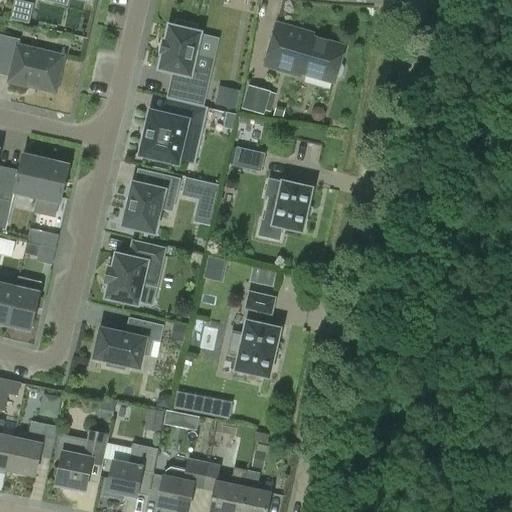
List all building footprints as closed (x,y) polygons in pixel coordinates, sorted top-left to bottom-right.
[(27,0),(16,0),(12,18),(31,22),(36,2),(27,0)] [(163,54),(159,69),(176,73),(173,84),(206,92),(210,74),(192,70),(200,34),(194,32),(195,27),(177,23),(176,28),(169,27),(166,42),(163,41),(161,53),(163,54)] [(278,24),(266,65),(301,75),(302,72),(335,82),(336,77),(339,77),(342,76),(345,67),(343,64),(340,64),(345,47),(312,38),(313,35),(278,24)] [(63,57),(19,47),(20,40),(0,35),(0,54),(14,58),(9,81),(55,92),(63,57)] [(216,103),(235,108),(239,90),(220,85),(216,103)] [(275,94),(248,86),(241,108),(263,115),(265,110),(270,111),(275,94)] [(177,117),(150,111),(139,156),(178,165),(188,123),(202,126),(206,108),(180,102),(177,117)] [(312,109),(311,115),(313,120),(318,121),(323,119),(325,114),(323,109),(317,107),(312,109)] [(226,113),(223,128),(233,130),(236,115),(226,113)] [(264,154),(237,148),(233,165),(260,171),(264,154)] [(14,194),(37,199),(46,160),(23,154),(17,177),(6,175),(0,199),(12,203),(14,194)] [(69,165),(46,160),(37,199),(60,204),(69,165)] [(126,210),(123,226),(154,234),(164,192),(176,195),(179,180),(156,175),(153,188),(133,184),(129,200),(128,199),(125,210),(126,210)] [(218,186),(187,179),(183,196),(214,203),(218,186)] [(282,228),(302,233),(306,216),(307,216),(310,205),(309,205),(312,189),(282,182),(282,183),(269,180),(265,196),(278,199),(273,223),(262,221),(259,235),(279,240),(282,228)] [(24,253),(37,256),(39,245),(26,242),(24,253)] [(109,268),(105,282),(109,283),(106,296),(106,298),(107,298),(136,305),(138,305),(138,304),(142,283),(150,284),(157,280),(164,251),(165,249),(163,249),(135,243),(133,242),(133,244),(130,258),(117,255),(116,254),(115,256),(116,256),(113,269),(109,268)] [(211,256),(206,275),(223,280),(228,261),(211,256)] [(273,285),(275,272),(252,267),(249,280),(273,285)] [(27,290),(16,287),(7,326),(30,332),(42,283),(30,280),(27,290)] [(0,324),(7,326),(16,287),(0,283),(0,324)] [(235,371),(269,379),(273,360),(274,360),(277,347),(276,347),(280,329),(267,326),(270,315),(272,315),(276,298),(249,292),(245,309),(257,312),(255,323),(246,321),(243,335),(232,332),(227,355),(238,357),(235,371)] [(125,334),(100,328),(93,359),(106,362),(105,366),(125,371),(126,366),(140,369),(143,355),(149,356),(152,341),(160,343),(164,326),(129,318),(125,334)] [(0,410),(4,412),(8,394),(18,396),(21,382),(0,377),(0,410)] [(192,412),(195,396),(176,392),(172,409),(192,412)] [(14,439),(1,437),(4,421),(0,419),(0,469),(7,472),(14,439)] [(31,421),(27,442),(14,439),(7,472),(34,478),(38,457),(50,459),(58,427),(31,421)] [(53,460),(61,461),(56,486),(85,492),(87,482),(99,484),(109,434),(90,430),(88,440),(59,434),(53,460)] [(136,499),(142,470),(153,473),(158,449),(133,444),(128,465),(113,462),(107,492),(136,499)] [(188,511),(193,488),(204,490),(209,463),(212,450),(190,445),(184,472),(171,469),(166,471),(165,477),(164,477),(157,508),(177,511),(188,511)] [(230,486),(217,483),(220,465),(209,463),(204,490),(214,492),(209,511),(237,511),(247,469),(234,467),(230,486)] [(266,511),(270,494),(255,491),(259,472),(247,469),(237,511),(266,511)]
